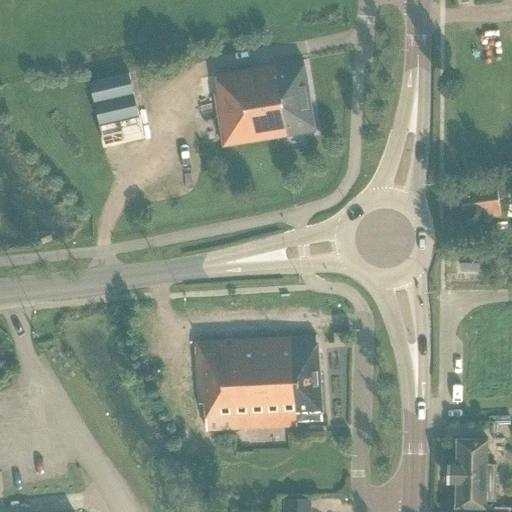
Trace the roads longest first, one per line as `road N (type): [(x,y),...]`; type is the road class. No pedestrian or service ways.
road 1 (tertiary): [(233,262),(0,292)]
road 2 (unclassified): [(363,312),(359,505)]
road 3 (primary): [(413,212),(422,124),(416,91)]
road 4 (primary): [(415,386),(423,374),(413,267)]
road 5 (tertiary): [(347,224),(245,251),(233,262)]
road 6 (tertiary): [(233,262),(248,269),(352,264)]
road 7 (primary): [(416,91),(370,201)]
